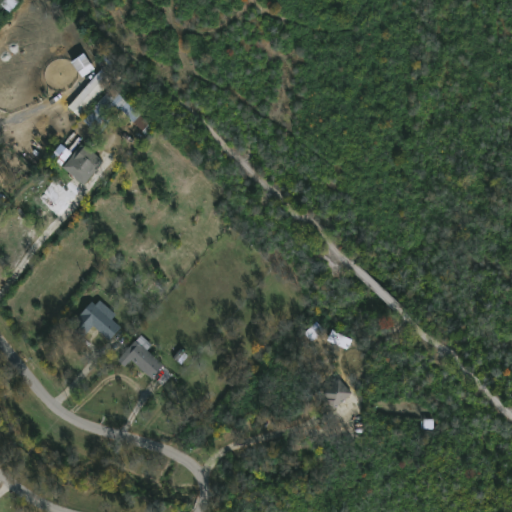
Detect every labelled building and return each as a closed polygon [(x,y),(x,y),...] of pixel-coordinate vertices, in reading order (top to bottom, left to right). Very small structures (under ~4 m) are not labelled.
[(4,0),(0,5),(10,13),(19,2),(16,0),(4,0)] [(98,137),(115,119),(99,104),(82,122),(98,137)] [(125,114),(133,122),(138,118),(129,110),(125,114)] [(100,156),(102,158),(91,172),(94,174),(87,184),(64,167),(74,154),(78,157),(87,146),(100,156)] [(101,298),(118,314),(114,319),(123,327),(111,340),(96,326),(85,337),(71,324),(93,300),(96,303),(101,298)] [(157,357),(165,364),(153,378),(132,360),(126,366),(119,360),(142,334),(153,345),(149,350),(157,357)] [(353,393),(336,409),(327,399),(329,397),(325,392),(341,377),(354,392),(353,393)]
